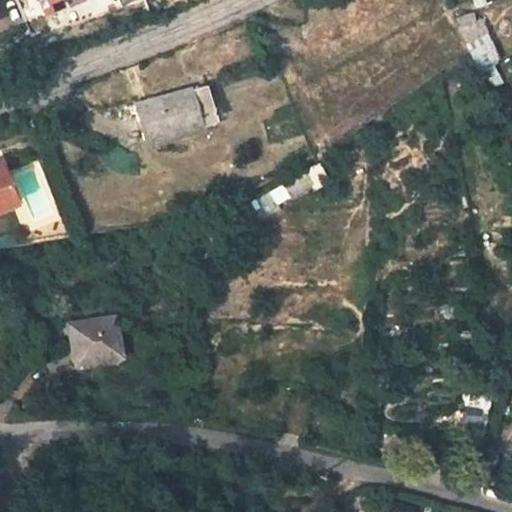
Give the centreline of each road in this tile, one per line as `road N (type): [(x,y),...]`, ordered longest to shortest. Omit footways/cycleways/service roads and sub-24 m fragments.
road 1 (unclassified): [(506,511),(461,494),(236,443),(58,432),(0,440)]
road 2 (unclassified): [(257,0),(0,103)]
